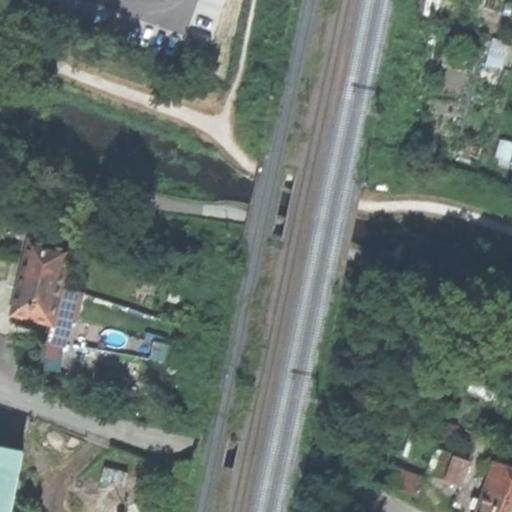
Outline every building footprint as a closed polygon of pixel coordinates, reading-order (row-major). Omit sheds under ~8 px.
[(35,320),(54,325),(72,251),(33,242),(15,316),(35,320)] [(0,511),(7,511),(18,456),(0,452),(0,511)] [(445,454),(436,480),(465,490),(473,466),(457,461),(458,458),(445,454)] [(102,482),(125,488),(129,473),(106,467),(102,482)] [(428,480),(393,468),(387,486),(421,498),(428,480)] [(511,511),(511,473),(498,468),(485,506),(480,504),(476,511),(511,511)]
